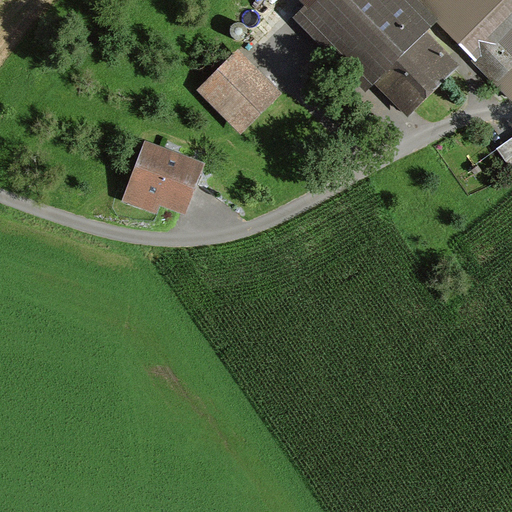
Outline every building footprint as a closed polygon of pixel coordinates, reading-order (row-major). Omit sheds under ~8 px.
[(297,0),(309,13),(299,23),(357,86),(367,76),(404,116),(454,70),(422,35),(433,24),(410,0),(297,0)] [(511,0),(410,0),(511,103),(511,0)] [(276,98),(236,55),(198,89),(238,133),(276,98)] [(511,137),(495,148),(511,173),(511,172),(511,137)] [(194,170),(141,151),(123,202),(155,213),(158,204),(179,212),(194,170)]
